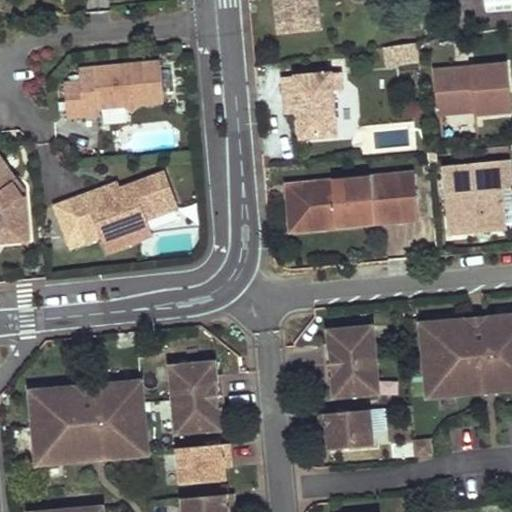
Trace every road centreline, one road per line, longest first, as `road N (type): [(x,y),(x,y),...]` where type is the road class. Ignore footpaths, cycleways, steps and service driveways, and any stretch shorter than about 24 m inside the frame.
road 1 (residential): [(235,281),(266,302),(298,292),(511,272)]
road 2 (residential): [(235,281),(246,211),(230,23)]
road 3 (residential): [(0,74),(34,38),(230,23)]
road 4 (residential): [(0,320),(199,302),(235,281)]
